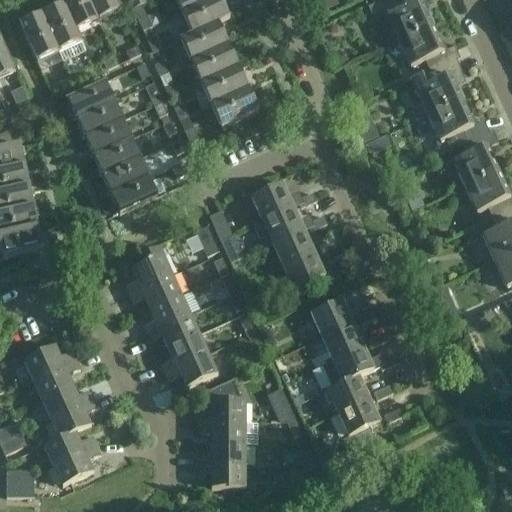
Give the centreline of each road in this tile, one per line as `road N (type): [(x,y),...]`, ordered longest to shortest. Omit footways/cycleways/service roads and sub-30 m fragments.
road 1 (residential): [(162,482),(158,423),(131,401),(85,292),(62,289),(0,319)]
road 2 (residential): [(428,397),(382,276),(325,162),(326,142)]
road 3 (residential): [(326,142),(325,108),(275,0)]
road 4 (residential): [(192,199),(326,142)]
